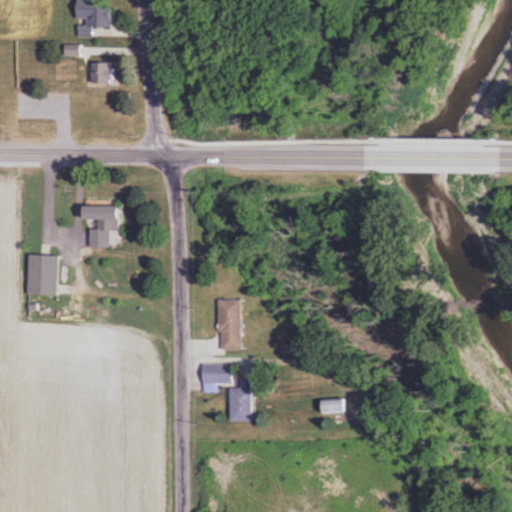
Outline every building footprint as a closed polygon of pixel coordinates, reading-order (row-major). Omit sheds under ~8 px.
[(91,37),(91,27),(108,27),(108,3),(74,3),(74,37),(91,37)] [(88,84),(110,83),(109,62),(88,63),(88,84)] [(76,220),(93,220),(93,229),(87,229),(87,248),(107,248),(107,231),(116,231),(116,206),(76,206),(76,220)] [(25,295),(55,295),(55,255),(25,255),(25,295)] [(237,300),(215,300),(215,350),(238,350),(237,300)] [(216,384),(228,384),(228,365),(200,365),(200,393),(216,393),(216,384)] [(227,422),(249,422),(249,381),(237,381),(237,389),(227,389),(227,422)] [(342,401),(316,402),(316,414),(342,413),(342,401)]
